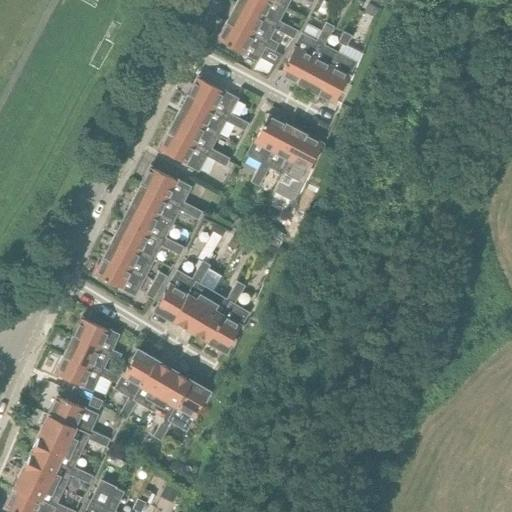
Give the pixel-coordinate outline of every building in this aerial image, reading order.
[(275,29),(284,34),(288,26),(279,21),(286,7),(273,0),(238,0),(237,3),(277,25),(275,29)] [(228,21),(268,42),(270,39),(275,29),(277,25),(237,3),(228,21)] [(275,51),(276,47),(278,43),(270,39),(268,42),(228,21),(218,39),(257,60),(264,46),(275,51)] [(326,22),(321,31),(329,36),(334,26),(330,24),(329,24),(326,22)] [(288,26),(284,34),(293,39),(295,34),(297,30),(288,26)] [(280,72),(299,82),(320,42),(324,45),(329,36),(321,31),(316,41),(301,33),(280,72)] [(338,42),(346,46),(351,35),(343,31),(338,42)] [(337,52),(324,45),(320,42),(299,82),(316,92),(337,52)] [(335,101),(346,79),(349,80),(357,62),(337,52),(316,92),(335,101)] [(226,120),(235,125),(240,118),(230,113),(238,99),(197,78),(188,96),(228,117),(226,120)] [(218,135),(226,120),(228,117),(188,96),(178,114),(218,135)] [(207,156),(216,161),(220,153),(211,149),(218,135),(178,114),(168,132),(208,153),(207,156)] [(246,156),(260,164),(264,166),(286,125),(267,115),(246,156)] [(244,130),(245,130),(246,127),(249,123),(248,122),(240,118),(235,125),(244,130)] [(268,167),(283,175),(304,135),(286,125),(264,166),(260,164),(255,173),(263,177),(268,167)] [(199,171),(207,156),(208,153),(168,132),(159,150),(199,171)] [(283,175),(300,184),(321,144),(304,135),(283,175)] [(229,158),(220,153),(216,161),(226,166),(227,164),(230,159),(229,158)] [(179,210),(189,215),(193,207),(183,202),(191,188),(150,167),(141,185),(181,206),(179,210)] [(263,177),(255,173),(250,182),(254,184),(258,186),(263,177)] [(172,224),(179,210),(181,206),(141,185),(132,203),(172,224)] [(163,242),(162,245),(170,250),(175,242),(165,238),(172,224),(132,203),(122,221),(163,242)] [(193,207),(189,215),(198,220),(200,215),(202,211),(193,207)] [(113,239),(154,259),(158,251),(162,245),(163,242),(122,221),(113,239)] [(105,256),(144,278),(154,259),(113,239),(105,256)] [(175,242),(170,250),(180,254),(181,251),(183,247),(175,242)] [(134,295),(144,278),(105,256),(95,275),(134,295)] [(206,263),(202,260),(196,269),(204,274),(207,269),(210,265),(206,263)] [(199,283),(204,274),(196,269),(191,278),(177,270),(154,309),(172,320),(195,281),(199,283)] [(152,282),(160,287),(167,276),(159,272),(152,282)] [(213,291),(199,283),(195,281),(172,320),(190,330),(213,291)] [(240,283),(236,281),(231,290),(239,294),(245,286),(241,284),(240,283)] [(145,295),(153,300),(160,287),(152,282),(145,295)] [(231,301),(208,341),(225,351),(249,312),(234,303),(239,294),(231,290),(226,299),(231,301)] [(190,330),(208,341),(231,301),(226,299),(213,291),(190,330)] [(73,337),(119,358),(122,353),(113,349),(119,335),(81,318),(73,337)] [(64,356),(111,377),(113,371),(105,367),(109,357),(118,361),(119,358),(73,337),(64,356)] [(125,396),(128,397),(131,399),(153,359),(137,350),(114,389),(125,396)] [(109,380),(111,377),(64,356),(56,374),(93,391),(100,376),(109,380)] [(136,403),(149,410),(173,371),(153,359),(131,399),(128,397),(123,407),(131,412),(136,403)] [(149,410),(163,418),(167,421),(190,382),(185,378),(178,374),(178,375),(173,371),(149,410)] [(171,423),(186,432),(208,392),(190,382),(167,421),(163,418),(158,427),(166,432),(171,423)] [(99,409),(102,401),(92,396),(93,394),(83,390),(80,396),(90,400),(88,405),(99,409)] [(87,439),(97,443),(100,434),(91,430),(98,416),(56,397),(48,415),(89,434),(87,439)] [(118,415),(117,416),(126,421),(131,412),(123,407),(118,415)] [(80,454),(87,439),(89,434),(48,415),(39,434),(80,454)] [(166,432),(158,427),(153,436),(157,439),(161,441),(166,432)] [(72,471),(70,475),(79,479),(84,472),(74,467),(80,454),(39,434),(31,452),(72,471)] [(106,446),(108,443),(110,439),(100,434),(97,443),(106,447),(106,446)] [(63,489),(70,475),(72,471),(31,452),(22,470),(63,489)] [(52,511),(53,511),(62,511),(65,507),(57,503),(63,489),(22,470),(13,489),(54,507),(52,511)] [(84,472),(79,479),(89,484),(91,480),(93,476),(84,472)] [(85,511),(108,511),(110,509),(106,506),(111,497),(113,491),(99,484),(92,499),(85,511)] [(119,489),(115,488),(113,491),(111,497),(119,501),(124,492),(119,490),(119,489)] [(14,511),(51,511),(52,511),(54,507),(13,489),(5,507),(14,511)] [(108,511),(117,511),(115,510),(119,501),(111,497),(106,506),(110,509),(108,511)] [(132,509),(138,511),(140,511),(145,502),(137,498),(132,509)]
